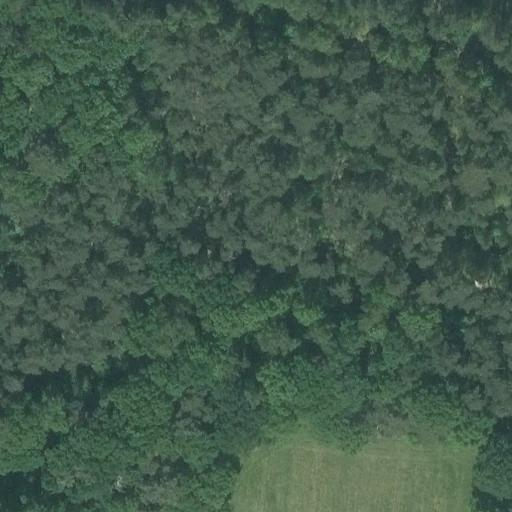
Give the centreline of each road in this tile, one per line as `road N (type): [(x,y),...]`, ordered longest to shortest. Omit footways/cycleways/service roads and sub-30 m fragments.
road 1 (track): [(511,401),(167,355),(0,396)]
road 2 (track): [(0,158),(80,0)]
